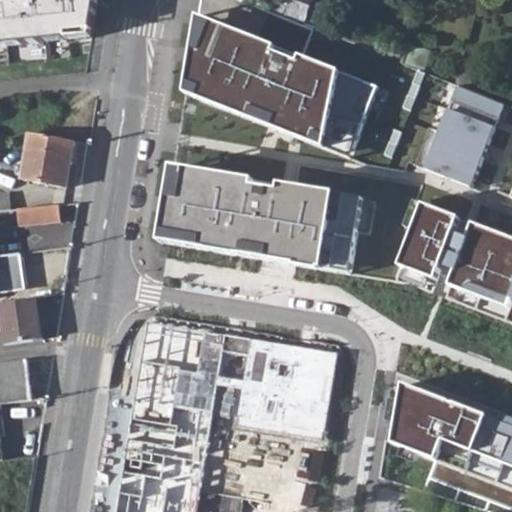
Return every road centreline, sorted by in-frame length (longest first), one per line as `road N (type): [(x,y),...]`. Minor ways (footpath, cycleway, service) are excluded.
road 1 (residential): [(342,511),(368,356),(351,328),(98,288)]
road 2 (tertiary): [(147,0),(98,288)]
road 3 (tertiary): [(98,288),(60,511)]
